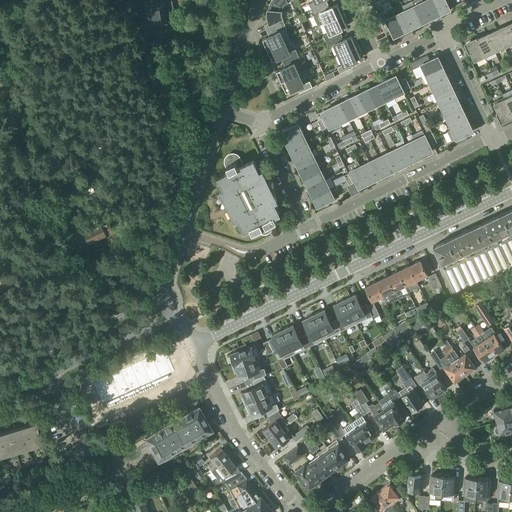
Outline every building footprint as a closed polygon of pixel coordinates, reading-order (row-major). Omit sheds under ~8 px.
[(163,3),(162,0),(147,0),(149,5),(146,6),(150,26),(159,24),(159,26),(165,25),(165,23),(167,22),(167,20),(166,13),(164,2),(163,3)] [(288,4),(286,0),(272,0),(271,3),(269,8),(268,13),(268,18),(270,23),(264,26),(267,31),(284,24),(282,19),(281,15),(281,12),(282,8),(285,5),(288,4)] [(312,10),(324,4),(322,0),(315,0),(316,1),(309,4),(312,10)] [(423,2),(421,0),(414,0),(411,1),(414,7),(422,23),(427,21),(426,19),(430,17),(423,2)] [(435,17),(440,14),(433,0),(427,0),(423,2),(430,17),(434,15),(435,17)] [(433,0),(440,14),(445,12),(445,10),(449,8),(445,0),(433,0)] [(422,23),(414,7),(411,1),(402,6),(405,11),(412,26),(416,24),(417,25),(422,23)] [(325,23),(344,14),(343,11),(339,6),(339,7),(338,4),(327,9),(324,4),(312,10),(314,15),(321,13),(325,23)] [(408,28),(412,26),(405,11),(396,15),(403,32),(409,29),(408,28)] [(326,42),(338,36),(336,31),(347,26),(346,24),(347,23),(346,17),(344,14),(325,23),(330,33),(323,36),(326,42)] [(403,32),(396,15),(387,20),(386,18),(381,20),(386,33),(387,33),(386,31),(390,29),(393,35),(398,33),(398,34),(403,32)] [(265,51),(285,42),(280,32),(287,29),(284,24),(267,31),(271,29),(274,34),(263,39),(264,42),(263,42),(264,48),(265,51)] [(504,47),(511,43),(511,37),(507,26),(497,30),(504,47)] [(487,35),(495,51),(504,47),(497,30),(487,35)] [(485,56),(495,51),(487,35),(477,39),(478,42),(485,56)] [(339,55),(358,46),(357,43),(353,38),(352,36),(341,41),(338,36),(326,42),(328,47),(335,44),(339,55)] [(486,57),(485,56),(478,42),(477,39),(467,44),(475,62),(486,57)] [(285,61),(298,56),(295,50),(289,53),(285,42),(265,51),(267,54),(270,59),(271,59),(272,61),(283,56),(285,61)] [(358,46),(339,55),(344,65),(337,68),(340,74),(352,68),(350,63),(361,58),(360,55),(361,55),(360,49),(358,46)] [(421,65),(426,74),(442,66),(440,61),(438,62),(436,58),(430,61),(427,55),(410,63),(412,69),(421,65)] [(279,83),(299,74),(294,64),(300,61),(298,56),(285,61),(288,66),(277,71),(278,73),(277,74),(278,80),(279,83)] [(430,84),(445,76),(443,72),(445,72),(442,66),(426,74),(430,84)] [(299,74),(279,83),(281,86),(284,91),(285,90),(286,93),(297,88),(300,93),(312,88),(310,82),(303,85),(299,74)] [(445,76),(430,84),(434,93),(451,85),(449,80),(447,81),(445,76)] [(386,80),(394,97),(404,92),(396,77),(392,80),(391,78),(386,80)] [(385,101),(394,97),(386,80),(381,83),(382,84),(378,86),(385,101)] [(451,85),(434,93),(439,102),(454,95),(452,91),(453,90),(451,85)] [(376,106),(385,101),(378,86),(374,88),(373,87),(368,89),(376,106)] [(367,110),(376,106),(368,89),(363,92),(363,93),(359,95),(367,110)] [(357,115),(367,110),(359,95),(355,97),(354,96),(349,98),(357,115)] [(443,111),(460,103),(457,98),(456,99),(454,95),(439,102),(443,111)] [(511,115),(505,99),(504,97),(494,102),(502,121),(511,115)] [(348,119),(357,115),(349,98),(344,101),(345,102),(341,104),(348,119)] [(447,120),(462,113),(460,109),(462,108),(460,103),(443,111),(447,120)] [(339,124),(348,119),(341,104),(337,106),(336,105),(331,107),(339,124)] [(341,128),(339,124),(331,107),(326,110),(327,111),(322,113),(332,133),(341,128)] [(452,130),(468,122),(466,117),(464,117),(462,113),(447,120),(452,129),(452,130)] [(471,132),(469,128),(471,127),(468,122),(452,130),(452,129),(447,132),(454,146),(467,140),(465,135),(471,132)] [(286,142),(302,134),(298,125),(283,132),(285,136),(283,137),(286,142)] [(413,135),(415,140),(423,156),(428,154),(427,152),(432,150),(422,130),(413,135)] [(292,151),(307,143),(302,134),(286,142),(288,147),(290,146),(292,151)] [(337,144),(339,148),(349,144),(347,140),(337,144)] [(406,144),(413,159),(417,157),(418,159),(423,156),(415,140),(406,144)] [(307,143),(292,151),(294,155),(292,155),(295,160),(311,152),(307,143)] [(409,161),(413,159),(406,144),(397,149),(405,165),(410,163),(409,161)] [(397,149),(388,153),(395,168),(399,166),(400,168),(405,165),(397,149)] [(301,169),(316,162),(311,152),(295,160),(297,166),(299,165),(301,169)] [(388,153),(378,158),(386,174),(391,172),(391,170),(395,168),(388,153)] [(262,233),(263,234),(265,234),(266,234),(268,233),(269,232),(269,231),(270,230),(271,228),(271,227),(270,225),(277,222),(274,216),(279,213),(273,202),(277,200),(270,187),(273,186),(272,182),(269,184),(262,171),(259,172),(253,161),(240,167),(237,162),(241,161),(239,158),(239,157),(238,156),(237,155),(235,155),(234,154),(233,154),(232,154),(230,154),(229,155),(228,156),(227,157),(226,158),(225,159),(225,160),(225,162),(225,163),(225,164),(225,165),(229,172),(218,178),(224,189),(221,191),(227,204),(224,205),(226,209),(229,207),(235,220),(239,219),(244,230),(249,228),(252,234),(259,230),(260,232),(261,233),(262,233)] [(369,162),(376,177),(380,175),(381,177),(386,174),(378,158),(369,162)] [(357,161),(348,166),(358,186),(362,184),(363,185),(368,183),(360,167),(357,161)] [(316,162),(301,169),(303,173),(301,174),(304,179),(320,171),(316,162)] [(362,165),(360,167),(368,183),(373,181),(372,179),(376,177),(369,162),(362,165)] [(310,187),(325,180),(320,171),(304,179),(306,184),(308,183),(310,187)] [(117,183),(129,178),(127,172),(114,177),(117,183)] [(325,180),(310,187),(312,191),(310,192),(313,197),(329,189),(325,180)] [(329,189),(313,197),(315,202),(317,201),(319,206),(334,199),(329,189)] [(56,211),(63,207),(58,197),(50,201),(56,211)] [(511,209),(489,220),(511,269),(511,209)] [(111,231),(107,221),(107,220),(99,224),(99,223),(83,231),(88,242),(104,235),(104,234),(111,231)] [(485,284),(511,272),(511,269),(489,220),(475,227),(461,233),(485,284)] [(483,285),(485,284),(461,233),(433,246),(442,266),(445,271),(448,277),(450,281),(452,286),(454,292),(457,297),(483,285)] [(409,266),(416,280),(427,275),(420,261),(409,266)] [(408,292),(419,286),(416,280),(409,266),(398,271),(405,285),(405,286),(408,292)] [(399,288),(405,286),(405,285),(398,271),(388,276),(394,291),(397,297),(402,294),(399,288)] [(428,277),(434,290),(441,286),(435,273),(428,277)] [(509,296),(511,294),(511,284),(511,283),(506,275),(500,278),(505,287),(504,287),(509,296)] [(387,304),(392,302),(398,299),(397,297),(394,291),(388,276),(377,282),(384,296),(387,304)] [(372,301),(384,296),(377,282),(365,287),(372,301)] [(345,299),(356,323),(371,316),(366,306),(362,307),(356,294),(345,299)] [(341,330),(356,323),(345,299),(334,305),(340,317),(335,319),(341,330)] [(488,325),(494,321),(485,308),(481,301),(474,305),(488,325)] [(416,308),(418,313),(430,307),(428,302),(416,308)] [(369,309),(375,322),(381,320),(373,303),(367,306),(369,309)] [(407,318),(418,313),(416,308),(405,313),(407,318)] [(313,315),(325,338),(341,330),(335,319),(330,322),(324,310),(313,315)] [(397,323),(407,318),(405,313),(404,312),(394,317),(397,323)] [(309,346),(325,338),(313,315),(302,320),(308,332),(304,335),(309,346)] [(394,329),(401,338),(412,329),(406,321),(394,329)] [(479,324),(475,326),(477,328),(481,334),(482,336),(484,339),(487,344),(494,355),(504,348),(494,334),(495,333),(491,327),(484,332),(479,324)] [(283,330),(294,353),(309,346),(304,335),(299,337),(293,325),(283,330)] [(464,340),(468,338),(468,337),(460,326),(456,329),(464,340)] [(476,337),(470,341),(484,362),(494,355),(487,344),(484,339),(482,336),(481,334),(477,328),(475,326),(470,329),(472,331),(476,337)] [(403,340),(401,338),(394,329),(393,328),(382,336),(391,348),(403,340)] [(278,361),(294,353),(283,330),(272,335),(278,347),(273,350),(274,351),(278,361)] [(415,342),(422,351),(426,348),(419,339),(415,342)] [(268,354),(274,351),(273,350),(268,340),(263,343),(268,354)] [(443,343),(447,348),(455,359),(465,374),(469,371),(471,372),(474,370),(474,368),(475,367),(466,353),(459,358),(447,340),(443,343)] [(233,366),(258,358),(260,357),(256,345),(230,354),(232,359),(230,359),(233,366)] [(447,355),(440,359),(444,365),(445,368),(454,381),(455,381),(458,381),(460,379),(461,377),(465,374),(455,359),(447,348),(444,350),(447,355)] [(165,349),(92,383),(102,405),(175,371),(165,349)] [(434,360),(439,368),(444,365),(440,359),(439,357),(434,360)] [(264,376),(266,375),(264,369),(262,369),(258,358),(233,366),(235,374),(237,373),(239,378),(252,373),(255,380),(264,376)] [(353,363),(357,369),(361,366),(357,361),(353,363)] [(403,384),(405,386),(399,391),(408,405),(412,411),(423,403),(416,393),(412,387),(416,384),(403,365),(396,370),(401,377),(405,383),(403,384)] [(426,374),(440,393),(445,390),(444,389),(446,387),(432,367),(429,369),(430,371),(426,374)] [(420,385),(422,384),(431,398),(434,396),(435,397),(440,393),(426,374),(424,370),(414,377),(420,385)] [(245,405),(272,393),(264,376),(255,380),(252,381),(255,386),(242,392),(244,397),(242,398),(245,405)] [(394,424),(404,417),(393,401),(397,398),(391,389),(389,385),(384,388),(386,392),(388,394),(378,401),(379,402),(394,424)] [(360,390),(353,394),(357,399),(366,413),(370,410),(384,431),(394,424),(379,402),(375,405),(371,404),(368,406),(365,402),(367,401),(360,390)] [(272,393),(245,405),(248,412),(250,411),(252,416),(265,410),(269,417),(280,410),(272,393)] [(307,403),(311,408),(316,404),(312,399),(307,403)] [(367,443),(377,436),(362,416),(366,413),(357,399),(351,404),(357,413),(354,416),(356,420),(352,422),(355,427),(357,429),(367,443)] [(511,418),(511,406),(511,407),(510,406),(494,410),(494,412),(493,413),(493,416),(495,416),(497,422),(511,418)] [(211,430),(207,424),(198,407),(181,417),(180,415),(171,420),(172,422),(145,438),(158,460),(185,445),(186,447),(195,442),(194,440),(211,430)] [(263,429),(270,438),(283,429),(286,426),(297,418),(294,413),(285,420),(281,416),(276,420),(275,419),(263,429)] [(343,429),(333,415),(328,418),(330,421),(330,420),(336,429),(341,437),(344,435),(345,434),(357,450),(367,443),(357,429),(355,427),(352,422),(343,429)] [(511,418),(497,422),(498,427),(496,428),(495,430),(496,432),(497,434),(499,434),(500,434),(511,431),(511,418)] [(341,437),(336,429),(330,420),(330,421),(326,423),(337,440),(341,437)] [(0,435),(0,454),(6,453),(6,451),(14,448),(14,450),(15,450),(14,448),(22,446),(23,448),(32,445),(32,443),(40,440),(41,443),(35,425),(0,435)] [(296,441),(311,430),(307,425),(293,436),(292,436),(292,437),(296,441)] [(270,438),(277,448),(292,437),(292,436),(293,436),(286,426),(283,429),(270,438)] [(314,442),(311,444),(311,445),(315,450),(316,451),(319,448),(314,442)] [(329,451),(339,465),(349,457),(339,443),(329,451)] [(311,445),(311,444),(307,447),(312,453),(316,451),(315,450),(311,445)] [(289,465),(304,454),(298,446),(284,457),(289,465)] [(321,457),(320,457),(331,471),(339,465),(329,451),(326,446),(317,453),(321,457)] [(198,459),(205,454),(199,447),(189,455),(194,462),(198,459)] [(214,468),(228,457),(221,448),(209,457),(208,458),(205,454),(198,459),(194,462),(195,462),(197,467),(200,465),(205,461),(208,465),(207,466),(211,470),(214,468)] [(237,473),(233,468),(235,466),(228,457),(214,468),(211,470),(211,471),(217,478),(209,482),(212,487),(224,481),(237,473)] [(322,478),(331,471),(320,457),(311,464),(322,478)] [(197,467),(195,462),(194,462),(184,470),(188,475),(199,468),(197,467)] [(310,486),(322,478),(311,464),(298,474),(307,486),(310,486)] [(203,475),(198,469),(194,473),(198,479),(203,475)] [(0,488),(12,485),(7,471),(0,472),(0,488)] [(239,510),(240,510),(240,511),(269,511),(269,510),(264,503),(259,498),(260,498),(240,472),(237,473),(224,481),(233,498),(237,505),(239,510)] [(406,491),(419,492),(420,475),(415,475),(414,474),(411,473),(410,474),(408,474),(406,491)] [(441,500),(441,497),(443,476),(442,476),(442,475),(438,474),(438,475),(431,475),(429,496),(424,496),(422,510),(423,510),(423,509),(428,509),(429,499),(441,500)] [(441,497),(441,496),(453,497),(455,477),(450,476),(449,475),(445,475),(445,476),(443,476),(441,497)] [(169,480),(173,487),(180,483),(176,476),(169,480)] [(144,490),(154,484),(150,477),(140,483),(144,490)] [(464,499),(467,499),(467,501),(475,502),(475,499),(477,478),(476,478),(476,477),(472,477),(471,478),(465,477),(464,496),(464,499)] [(81,478),(69,482),(72,490),(75,489),(78,495),(87,492),(81,478)] [(483,500),(487,500),(489,479),(483,479),(482,478),(480,478),(479,478),(477,478),(475,499),(475,502),(483,502),(483,500)] [(189,480),(184,484),(190,494),(196,490),(189,480)] [(497,501),(509,502),(511,481),(499,480),(497,501)] [(164,483),(157,486),(159,492),(166,489),(164,483)] [(389,483),(380,490),(390,504),(390,503),(395,500),(397,502),(401,499),(389,483)] [(390,503),(390,504),(380,490),(371,497),(382,511),(391,511),(395,509),(390,503)] [(51,502),(48,495),(37,499),(40,506),(41,511),(50,511),(54,511),(51,502)] [(130,507),(132,511),(150,511),(145,498),(145,497),(142,498),(129,503),(130,507)] [(413,506),(408,499),(403,503),(408,509),(413,506)]
